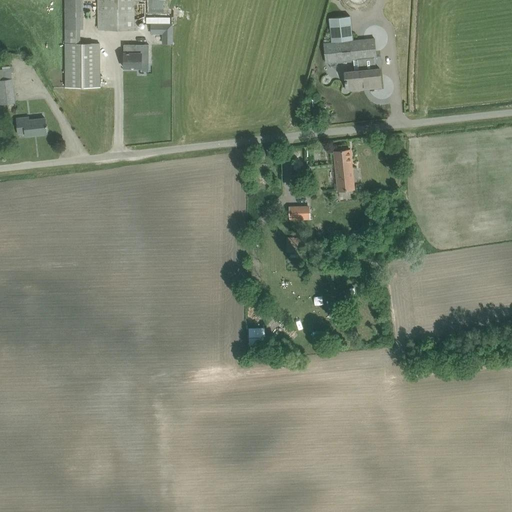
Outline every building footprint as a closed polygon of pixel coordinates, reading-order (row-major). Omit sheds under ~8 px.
[(81,28),(83,28),(82,0),(65,0),(66,29),(66,43),(66,76),(66,87),(100,87),(99,43),(81,43),(81,28)] [(138,29),(137,0),(98,0),(99,29),(138,29)] [(326,62),(354,59),(355,70),(345,71),(347,90),(382,87),(380,68),(376,68),(375,57),(377,57),(375,38),(353,41),(350,15),(329,18),(331,43),(324,43),(326,62)] [(164,33),(164,44),(173,44),(173,24),(165,24),(151,24),(151,33),(158,33),(164,33)] [(142,44),(133,44),(124,44),(124,67),(142,67),(142,53),(142,44)] [(0,103),(4,104),(4,107),(7,107),(7,103),(15,102),(12,78),(12,79),(11,68),(0,69),(0,103)] [(26,136),(47,133),(46,118),(29,120),(29,117),(17,118),(19,133),(26,133),(26,136)] [(335,151),(339,190),(355,189),(350,149),(335,151)] [(289,207),(289,208),(289,225),(307,225),(307,219),(312,219),(312,207),(289,207)] [(300,252),(300,237),(287,236),(287,252),(300,252)] [(262,339),(262,326),(248,327),(249,339),(262,339)]
